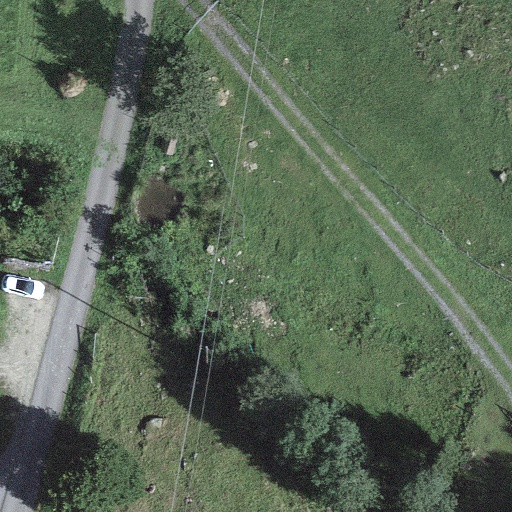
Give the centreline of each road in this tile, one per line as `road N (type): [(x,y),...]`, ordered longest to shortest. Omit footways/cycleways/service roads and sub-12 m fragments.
road 1 (unclassified): [(6,511),(86,253),(134,0)]
road 2 (track): [(182,0),(511,371)]
